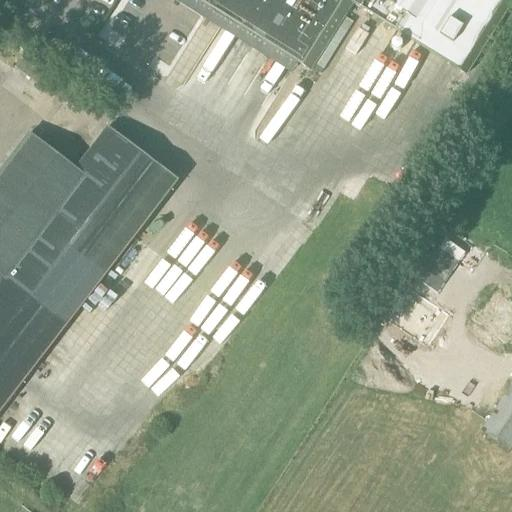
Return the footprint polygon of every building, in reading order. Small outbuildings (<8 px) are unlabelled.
[(174,0),(289,71),(296,61),(310,70),(352,2),(457,68),(499,0),(174,0)] [(191,84),(205,42),(189,36),(174,78),(191,84)] [(237,42),(214,86),(227,93),(250,48),(237,42)] [(59,98),(72,81),(29,48),(15,66),(59,98)] [(150,79),(143,90),(191,119),(197,108),(150,79)] [(132,122),(123,132),(175,177),(184,167),(132,122)] [(0,167),(0,411),(176,182),(106,128),(74,170),(26,133),(0,167)] [(154,297),(180,248),(164,240),(138,289),(154,297)] [(437,290),(460,256),(440,243),(418,277),(437,290)] [(487,310),(472,335),(501,354),(511,337),(511,298),(502,292),(501,295),(489,288),(479,304),(487,310)] [(409,291),(389,321),(430,347),(450,319),(409,291)] [(200,322),(211,329),(213,327),(225,335),(244,308),(221,292),(200,322)] [(511,450),(511,448),(511,385),(481,430),(511,450)] [(32,469),(43,476),(52,462),(40,455),(32,469)] [(56,511),(65,511),(71,505),(52,490),(43,502),(56,511)]
